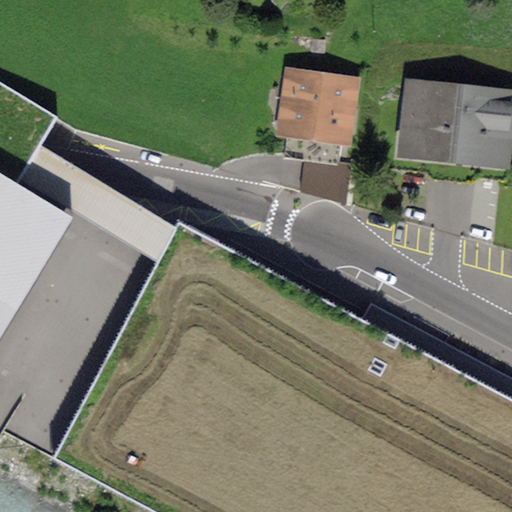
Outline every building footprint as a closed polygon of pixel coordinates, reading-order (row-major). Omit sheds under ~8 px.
[(339,162),(349,84),(294,77),(283,155),(339,162)] [(464,89),(390,81),(381,165),(456,173),(458,151),(501,156),(507,98),(464,93),(464,89)] [(57,118),(0,82),(0,336),(72,218),(16,185),(21,177),(39,147),(57,118)] [(159,257),(175,226),(113,190),(59,159),(39,147),(21,177),(159,257)] [(175,226),(159,257),(122,325),(77,411),(69,426),(51,459),(150,511),(511,511),(511,377),(371,303),(363,318),(178,220),(175,226)]
